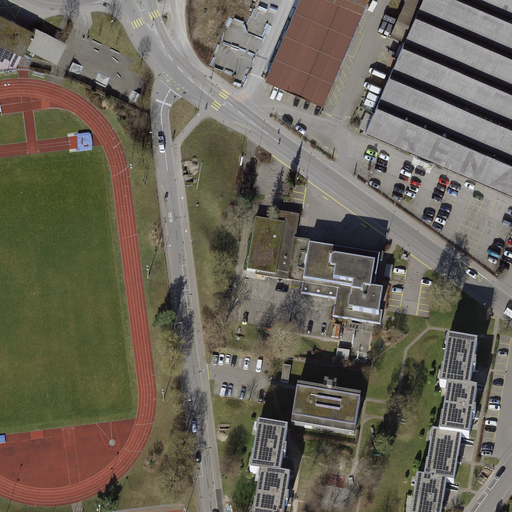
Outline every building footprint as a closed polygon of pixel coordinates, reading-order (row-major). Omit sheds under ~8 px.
[(368,0),(297,0),(262,83),(321,109),(368,0)] [(511,0),(402,0),(385,41),(396,46),(357,138),(511,202),(511,0)] [(24,51),(56,67),(68,43),(0,9),(0,67),(16,66),(24,51)] [(269,225),(298,229),(300,216),(271,211),(270,221),(269,225)] [(270,221),(256,219),(248,271),(256,272),(290,278),(296,240),(298,229),(269,225),(270,221)] [(381,258),(380,262),(383,263),(384,254),(296,240),(290,278),(256,272),(255,277),(304,284),(310,246),(381,258)] [(380,262),(381,258),(310,246),(304,284),(302,294),(337,300),(334,317),(381,325),(384,312),(381,311),(384,294),(375,292),(380,262)] [(478,347),(446,342),(438,388),(446,390),(470,394),(478,347)] [(470,441),(478,395),(470,394),(446,390),(438,436),(462,440),(470,441)] [(357,431),(361,401),(298,391),(293,420),(357,431)] [(280,478),(287,433),(256,428),(248,473),(259,475),(280,478)] [(432,435),(424,480),(447,484),(454,485),(462,440),(438,436),(432,435)] [(284,511),(290,480),(280,478),(259,475),(252,511),(284,511)] [(442,511),(447,484),(424,480),(416,479),(410,511),(442,511)]
